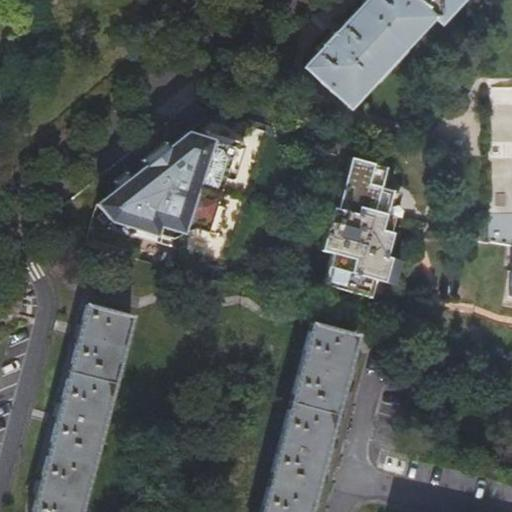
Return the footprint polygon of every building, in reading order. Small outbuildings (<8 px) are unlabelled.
[(485,0),(485,80),(511,80),(511,0),(365,0),(301,69),(344,108),(428,17),(435,23),(456,0),(485,0)] [(483,244),(511,246),(511,87),(486,87),(483,244)] [(205,115),(140,166),(126,177),(93,204),(103,217),(107,219),(104,228),(215,265),(259,141),(205,115)] [(321,285),(368,298),(373,280),(381,282),(387,258),(383,257),(389,233),(379,230),(390,190),(377,187),(383,166),(347,157),(334,208),(329,207),(317,251),(329,254),(321,285)] [(29,511),(78,511),(129,316),(83,305),(72,345),(55,413),(37,481),(29,511)] [(259,511),(306,511),(323,453),(341,384),(354,335),(309,323),(259,511)]
